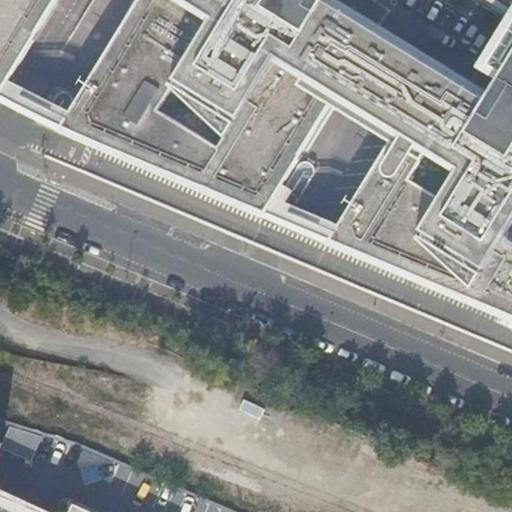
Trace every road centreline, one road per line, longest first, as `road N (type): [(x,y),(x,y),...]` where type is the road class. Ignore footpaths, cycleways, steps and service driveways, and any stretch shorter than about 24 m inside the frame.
road 1 (residential): [(511,399),(0,189)]
road 2 (track): [(402,511),(285,456),(195,387),(112,352),(0,326)]
